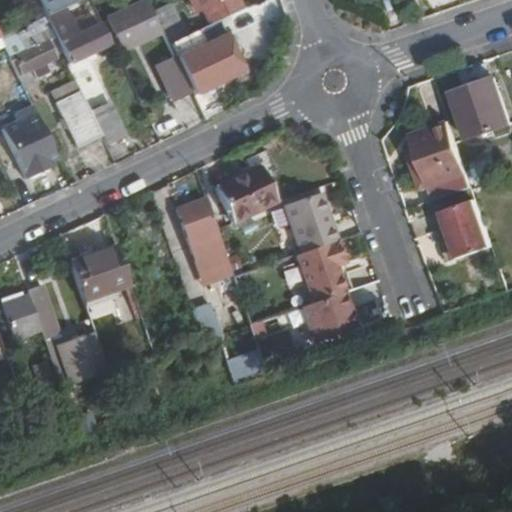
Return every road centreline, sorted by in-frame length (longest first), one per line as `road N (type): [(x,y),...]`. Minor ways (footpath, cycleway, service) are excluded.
road 1 (residential): [(0,245),(310,91)]
road 2 (residential): [(414,299),(344,106)]
road 3 (residential): [(511,17),(360,68)]
